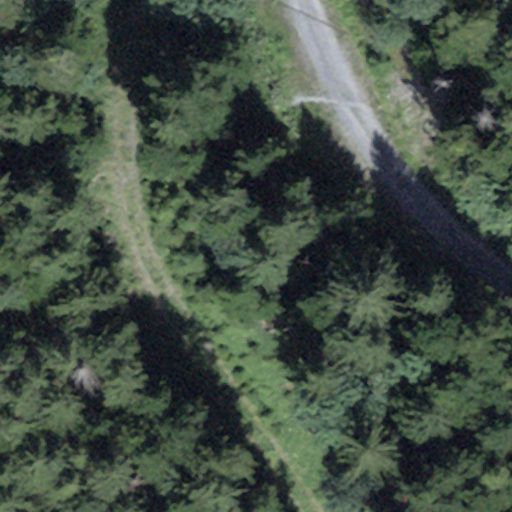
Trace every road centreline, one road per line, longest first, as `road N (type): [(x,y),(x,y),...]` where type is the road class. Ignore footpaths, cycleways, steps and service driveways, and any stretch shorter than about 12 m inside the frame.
road 1 (track): [(130,0),(129,161),(137,223),(164,296),(313,511)]
road 2 (track): [(307,0),(322,50),(388,161),(454,234),(511,281)]
